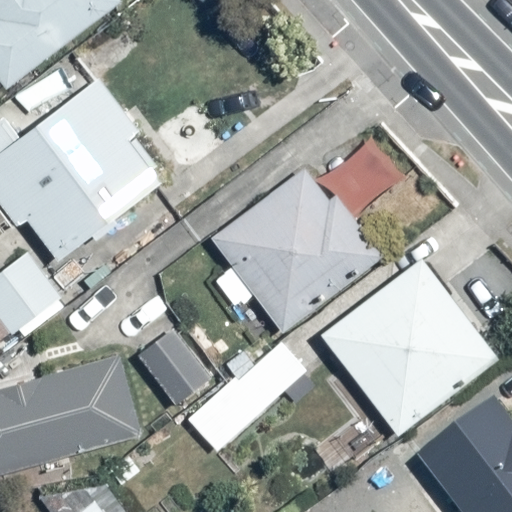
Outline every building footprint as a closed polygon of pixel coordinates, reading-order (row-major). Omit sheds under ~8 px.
[(0,0),(0,99),(131,2),(129,0),(0,0)] [(174,175),(100,79),(24,138),(10,118),(0,124),(0,195),(22,226),(34,220),(63,261),(174,175)] [(329,198),(310,170),(212,238),(286,334),(391,258),(340,192),(329,198)] [(30,248),(0,273),(0,341),(17,327),(24,335),(70,296),(30,248)] [(506,360),(425,260),(326,335),(404,439),(506,360)] [(212,379),(177,328),(140,354),(175,405),(212,379)] [(308,368),(279,336),(189,418),(218,450),(308,368)] [(123,355),(0,387),(0,477),(147,438),(123,355)] [(511,511),(511,419),(497,401),(411,461),(448,511),(511,511)] [(106,511),(96,498),(77,511),(106,511)]
